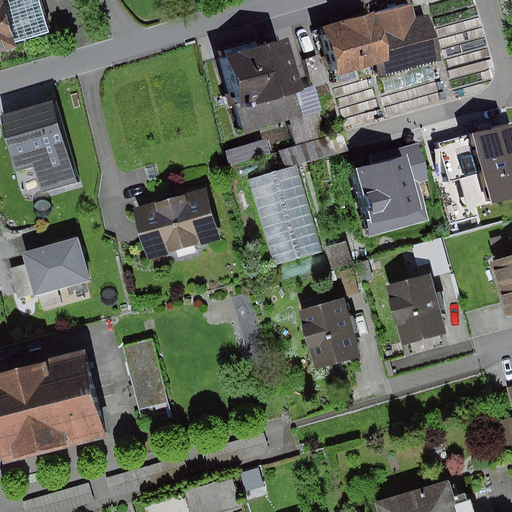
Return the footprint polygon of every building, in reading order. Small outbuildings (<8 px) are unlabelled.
[(22,0),(0,0),(0,59),(40,49),(22,0)] [(436,63),(418,0),(413,0),(389,7),(371,12),(386,67),(388,75),(436,63)] [(386,67),(371,12),(319,25),(333,81),(386,67)] [(232,48),(216,53),(237,130),(295,115),(274,37),(232,48)] [(78,183),(54,101),(5,115),(21,172),(38,167),(46,193),(78,183)] [(511,201),(511,197),(492,127),(446,140),(467,214),(511,201)] [(424,179),(413,141),(365,154),(367,161),(343,167),(362,238),(423,221),(413,182),(424,179)] [(298,166),(250,180),(274,264),(321,251),(298,166)] [(215,191),(136,211),(148,262),(228,242),(215,191)] [(80,238),(25,253),(37,296),(92,281),(80,238)] [(511,263),(500,267),(511,318),(511,263)] [(447,280),(393,291),(405,355),(460,345),(447,280)] [(358,291),(304,304),(320,372),(374,359),(358,291)] [(153,341),(126,348),(143,410),(170,403),(153,341)] [(0,443),(6,465),(110,437),(86,351),(0,373),(0,443)] [(511,412),(501,414),(506,438),(511,437),(511,412)] [(233,480),(187,493),(192,511),(219,511),(240,506),(233,480)] [(462,511),(453,480),(372,504),(374,511),(462,511)]
